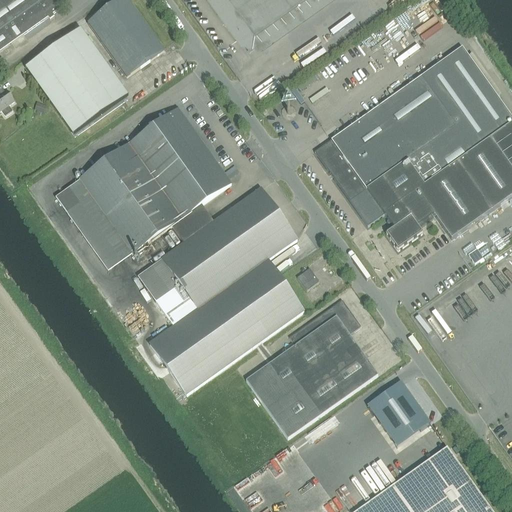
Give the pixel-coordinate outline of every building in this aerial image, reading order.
[(0,0),(0,52),(48,18),(50,21),(54,18),(52,15),(62,8),(56,0),(0,0)] [(125,0),(89,26),(127,79),(163,53),(125,0)] [(210,0),(239,40),(295,0),(210,0)] [(303,34),(319,24),(319,22),(326,18),(324,15),(300,29),(303,34)] [(397,19),(404,30),(410,26),(403,15),(397,19)] [(412,27),(407,30),(413,41),(419,38),(412,27)] [(26,70),(74,138),(127,100),(79,33),(26,70)] [(367,228),(384,216),(394,230),(386,236),(398,252),(422,235),(418,228),(434,217),(451,241),(511,198),(511,171),(490,141),(511,125),(511,119),(462,49),(315,154),(367,228)] [(281,51),(268,56),(270,60),(283,55),(281,51)] [(5,118),(12,113),(8,108),(14,104),(9,97),(8,98),(1,89),(0,89),(0,113),(1,113),(5,118)] [(251,98),(257,107),(262,103),(256,95),(251,98)] [(216,119),(222,116),(217,108),(212,112),(216,119)] [(150,346),(187,398),(304,314),(268,264),(297,243),(260,191),(215,224),(202,207),(231,186),(178,112),(80,182),(132,256),(172,228),(185,245),(162,261),(193,305),(168,322),(173,329),(150,346)] [(310,271),(297,280),(307,293),(319,284),(310,271)] [(284,356),(246,383),(287,442),(378,377),(349,337),(361,329),(342,302),(289,339),(292,344),(281,352),(284,356)] [(401,385),(367,408),(391,442),(424,418),(401,385)] [(491,511),(447,449),(358,511),(491,511)]
